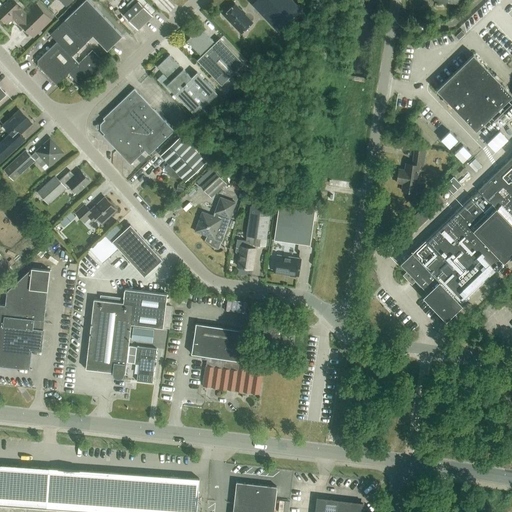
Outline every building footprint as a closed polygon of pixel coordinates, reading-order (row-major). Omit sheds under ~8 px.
[(33,37),(52,19),(36,3),(26,13),(12,0),(8,0),(3,5),(2,4),(0,6),(0,13),(3,16),(1,18),(7,24),(12,19),(22,29),(23,27),(33,37)] [(68,73),(78,63),(72,56),(93,36),(107,51),(122,36),(87,0),(85,0),(50,34),(57,41),(38,60),(38,65),(56,85),(68,73)] [(277,31),(301,9),(292,0),(257,0),(252,5),(277,31)] [(138,30),(152,16),(138,1),(124,15),(138,30)] [(252,22),(235,5),(224,16),(241,33),(252,22)] [(221,86),(244,64),(219,39),(215,43),(201,28),(187,41),(201,56),(197,60),(221,86)] [(455,36),(458,40),(464,34),(461,31),(455,36)] [(78,63),(68,73),(79,84),(81,84),(104,62),(92,50),(78,63)] [(170,81),(166,85),(193,113),(200,106),(206,112),(209,109),(207,106),(211,102),(209,100),(217,93),(197,72),(191,77),(169,55),(157,67),(170,81)] [(473,55),(436,90),(476,131),(498,110),(501,113),(493,120),(500,127),(511,116),(511,102),(504,110),(501,107),(511,96),(511,95),(502,85),(504,83),(496,75),(494,77),(473,55)] [(174,131),(134,89),(103,118),(104,120),(100,124),(100,130),(104,134),(103,135),(130,164),(145,150),(149,155),(174,131)] [(0,162),(26,139),(21,133),(32,124),(19,110),(3,125),(11,134),(0,143),(0,162)] [(431,143),(439,137),(422,115),(414,122),(431,143)] [(176,178),(179,175),(186,181),(206,162),(181,136),(161,155),(171,166),(168,169),(168,173),(176,178)] [(36,152),(32,156),(26,150),(4,170),(13,180),(40,156),(49,166),(64,153),(50,138),(36,152)] [(423,168),(424,160),(425,151),(414,150),(412,164),(405,163),(404,169),(398,168),(396,182),(402,183),(401,190),(415,192),(419,167),(423,168)] [(511,157),(400,264),(407,271),(403,275),(412,285),(416,281),(427,292),(425,294),(446,316),(511,252),(511,157)] [(470,163),(477,170),(483,165),(477,158),(470,163)] [(75,177),(70,171),(60,180),(55,176),(38,192),(39,193),(33,198),(38,203),(43,198),(48,204),(66,187),(68,189),(71,186),(76,193),(90,181),(81,171),(75,177)] [(211,196),(226,184),(219,176),(216,172),(201,184),(211,196)] [(462,185),(453,177),(445,185),(453,193),(462,185)] [(240,184),(233,182),(230,187),(238,190),(240,184)] [(444,203),(439,198),(436,195),(388,241),(396,249),(444,203)] [(102,224),(117,210),(105,197),(90,211),(84,205),(76,213),(84,222),(90,217),(93,220),(96,217),(102,224)] [(202,212),(195,231),(221,241),(235,203),(220,197),(213,216),(202,212)] [(310,245),(315,209),(279,203),(274,239),(310,245)] [(266,238),(271,208),(251,206),(246,241),(237,239),(236,245),(241,246),(238,266),(252,268),(255,248),(256,242),(250,241),(251,236),(266,238)] [(76,216),(71,211),(60,222),(64,226),(76,216)] [(106,234),(113,241),(122,232),(116,225),(106,234)] [(162,260),(130,225),(122,232),(113,241),(112,242),(144,277),(162,260)] [(95,245),(90,249),(103,263),(107,258),(95,245)] [(301,258),(277,255),(275,272),(290,274),(290,275),(296,276),(296,275),(298,275),(301,258)] [(0,257),(0,281),(0,282),(12,272),(0,257)] [(41,350),(50,270),(32,268),(6,291),(5,305),(0,304),(0,365),(28,369),(30,349),(41,350)] [(163,328),(166,305),(167,294),(125,289),(123,303),(94,299),(85,369),(112,372),(112,373),(112,374),(113,375),(113,376),(114,377),(115,378),(116,378),(117,379),(118,379),(120,378),(122,377),(124,376),(124,374),(125,374),(127,363),(129,346),(131,324),(163,328)] [(223,391),(223,389),(259,394),(264,364),(240,360),(244,331),(196,323),(191,354),(201,355),(201,359),(206,360),(203,386),(218,388),(218,390),(223,391)] [(280,339),(281,329),(265,326),(263,337),(280,339)] [(131,340),(152,343),(154,329),(132,327),(131,340)] [(137,347),(129,346),(127,363),(135,363),(134,364),(138,365),(136,381),(152,383),(156,349),(137,346),(137,347)] [(196,511),(199,479),(0,464),(0,506),(83,511),(196,511)] [(273,511),(277,487),(236,482),(232,511),(273,511)] [(361,511),(363,503),(316,497),(314,511),(361,511)]
